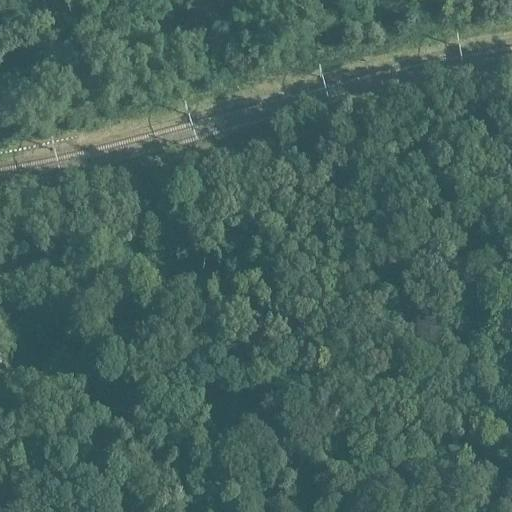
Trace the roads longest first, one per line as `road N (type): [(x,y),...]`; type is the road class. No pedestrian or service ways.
road 1 (track): [(511,159),(366,192),(192,280),(125,287),(39,362),(9,430)]
road 2 (track): [(511,324),(443,335),(307,333),(215,364),(136,415),(105,423),(36,419),(9,430),(0,444)]
road 3 (track): [(105,423),(252,458),(370,504),(424,505),(511,458)]
road 4 (unclassified): [(0,103),(299,0)]
